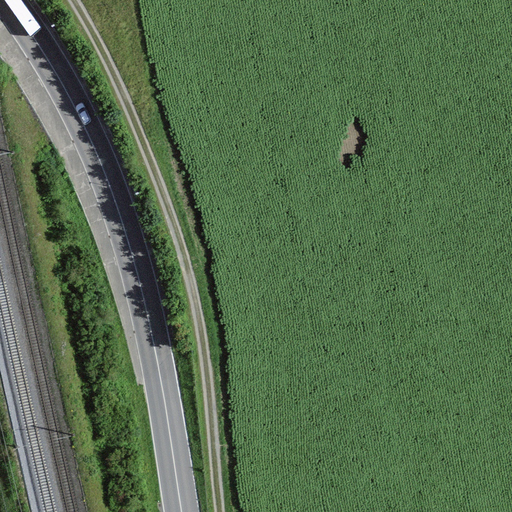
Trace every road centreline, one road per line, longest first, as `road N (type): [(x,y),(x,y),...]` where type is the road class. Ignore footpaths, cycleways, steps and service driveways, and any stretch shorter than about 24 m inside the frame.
road 1 (tertiary): [(181,511),(150,327),(124,230),(74,106),(7,0)]
road 2 (track): [(219,511),(203,342),(182,252),(135,123),(73,0)]
